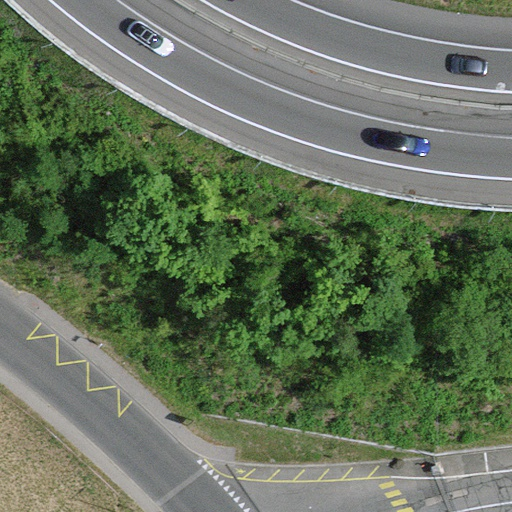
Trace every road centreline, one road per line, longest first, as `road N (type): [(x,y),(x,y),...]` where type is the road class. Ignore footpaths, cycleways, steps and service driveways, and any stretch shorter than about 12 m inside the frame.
road 1 (motorway): [(84,0),(161,56),(292,118),(364,140),(511,159)]
road 2 (unclassified): [(203,511),(122,425),(0,327)]
road 3 (motorway): [(511,68),(379,46),(251,0)]
